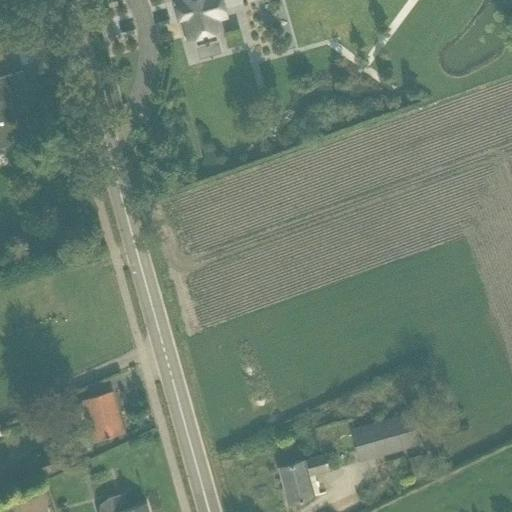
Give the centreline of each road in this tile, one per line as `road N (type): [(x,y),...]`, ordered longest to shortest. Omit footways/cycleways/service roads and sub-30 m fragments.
road 1 (tertiary): [(161,345),(65,0)]
road 2 (residential): [(0,410),(161,345)]
road 3 (tertiary): [(207,511),(161,345)]
